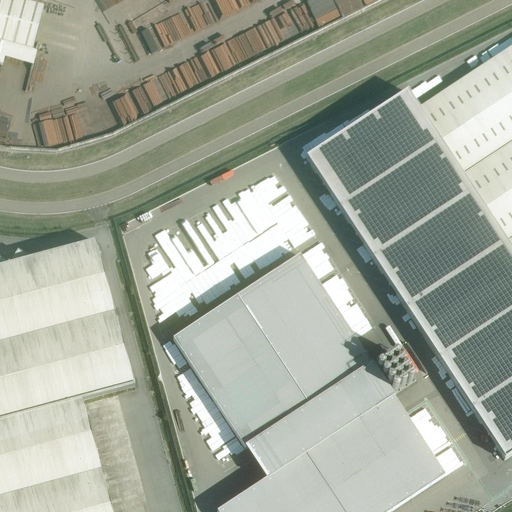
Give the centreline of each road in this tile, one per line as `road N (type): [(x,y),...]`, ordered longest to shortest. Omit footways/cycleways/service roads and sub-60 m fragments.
road 1 (unknown): [(511,452),(492,452),(467,429),(307,180),(322,146),(341,132),(511,33)]
road 2 (unclassified): [(0,204),(74,206),(112,196),(508,0)]
road 3 (unclassified): [(437,0),(115,162),(73,175),(0,175)]
